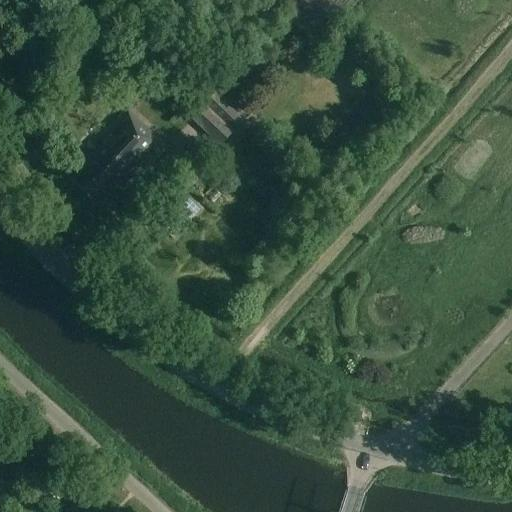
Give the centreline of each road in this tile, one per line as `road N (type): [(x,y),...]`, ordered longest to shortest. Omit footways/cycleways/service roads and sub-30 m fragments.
road 1 (tertiary): [(365,448),(210,382),(96,301),(0,199)]
road 2 (track): [(210,382),(511,54)]
road 3 (unclassified): [(154,511),(0,366)]
road 4 (tertiary): [(511,480),(365,448)]
